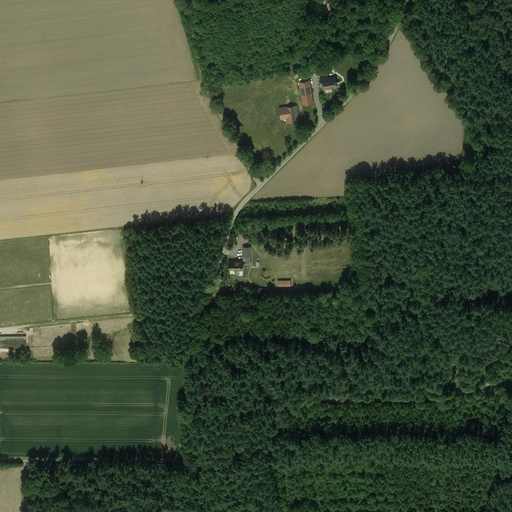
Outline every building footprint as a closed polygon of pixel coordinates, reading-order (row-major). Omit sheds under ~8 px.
[(333,90),(332,77),(317,78),(317,91),(333,90)] [(310,105),(307,80),(295,81),(298,107),(310,105)] [(287,107),(288,110),(275,112),(277,125),(296,124),(294,106),(287,107)] [(243,261),(229,261),(229,269),(243,270),(243,264),(243,261)] [(0,350),(21,351),(21,337),(0,337),(0,350)]
